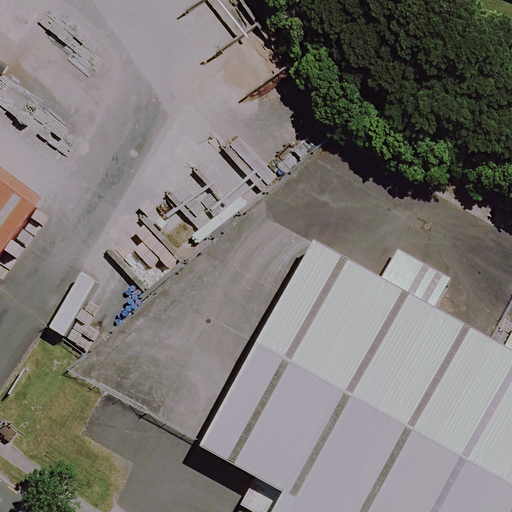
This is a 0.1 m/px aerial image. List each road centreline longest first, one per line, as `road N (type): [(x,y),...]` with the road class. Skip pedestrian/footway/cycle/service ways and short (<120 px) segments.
road 1 (unknown): [(511,325),(372,252),(327,247),(278,258),(249,292),(132,511)]
road 2 (unknown): [(80,0),(113,21),(147,86),(141,149),(0,406)]
